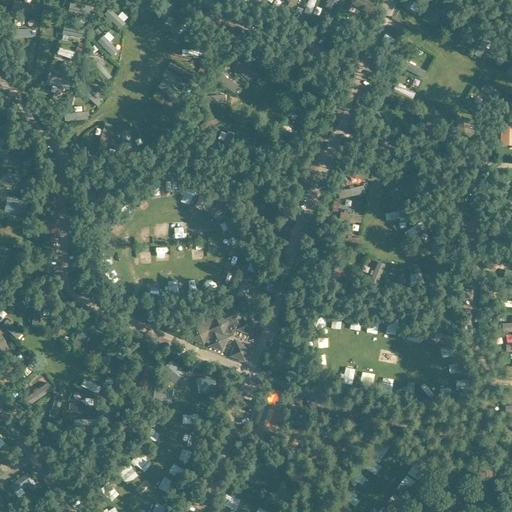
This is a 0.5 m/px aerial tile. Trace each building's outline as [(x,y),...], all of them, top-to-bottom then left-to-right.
[(22,0),(22,13),(36,14),(37,6),(31,5),(31,0),(22,0)] [(300,0),(298,12),(306,13),(307,0),(300,0)] [(308,0),(306,13),(313,15),(316,0),(308,0)] [(372,21),(378,5),(364,0),(354,0),(350,12),(372,21)] [(165,3),(160,22),(172,25),(177,6),(165,3)] [(422,19),(431,26),(440,14),(430,7),(422,19)] [(458,47),(464,34),(455,30),(449,43),(458,47)] [(112,56),(119,50),(110,41),(114,37),(108,31),(98,41),(112,56)] [(15,50),(23,73),(32,70),(23,47),(15,50)] [(408,60),(404,68),(421,78),(425,70),(408,60)] [(284,61),(280,79),(295,82),(297,74),(296,74),(298,64),(284,61)] [(250,80),(256,74),(245,64),(239,70),(250,80)] [(162,79),(156,85),(169,97),(174,91),(162,79)] [(479,91),(497,104),(504,94),(486,81),(479,91)] [(397,83),(394,90),(415,99),(418,92),(397,83)] [(204,104),(225,101),(224,94),(203,97),(204,104)] [(87,119),(87,111),(82,111),(82,106),(74,106),(74,112),(67,112),(68,120),(87,119)] [(427,122),(433,123),(436,108),(430,106),(427,122)] [(223,121),(218,110),(204,116),(209,127),(223,121)] [(392,125),(391,111),(370,112),(371,126),(392,125)] [(469,118),(456,120),(459,137),(471,135),(469,118)] [(511,122),(500,123),(501,145),(511,144),(511,122)] [(97,127),(95,132),(102,135),(100,141),(105,143),(112,126),(105,123),(103,130),(97,127)] [(133,130),(122,130),(122,147),(133,147),(133,130)] [(25,149),(7,154),(11,166),(29,160),(25,149)] [(414,172),(404,177),(411,194),(421,190),(414,172)] [(21,181),(21,173),(1,173),(0,181),(21,181)] [(149,182),(156,198),(164,195),(157,178),(149,182)] [(142,208),(150,204),(143,192),(136,197),(142,208)] [(26,209),(27,199),(5,198),(4,212),(16,212),(16,208),(26,209)] [(120,213),(130,218),(135,209),(125,204),(120,213)] [(384,213),(385,221),(392,220),(391,212),(384,213)] [(183,223),(174,224),(176,240),(186,238),(183,223)] [(156,240),(168,239),(167,229),(156,229),(156,240)] [(184,259),(183,247),(174,247),(174,260),(184,259)] [(191,256),(200,256),(200,248),(191,248),(191,256)] [(239,279),(238,279),(231,296),(249,303),(254,289),(259,291),(259,292),(274,298),(280,282),(265,276),(264,277),(260,275),(265,262),(247,255),(240,272),(241,273),(239,279)] [(369,281),(378,285),(387,264),(377,260),(369,281)] [(336,264),(329,275),(347,286),(354,274),(336,264)] [(223,352),(228,337),(233,335),(236,329),(255,337),(260,322),(242,315),(244,310),(235,306),(229,304),(224,319),(209,313),(206,323),(197,319),(189,339),(204,344),(205,341),(209,343),(208,346),(223,352)] [(8,319),(0,326),(0,342),(5,348),(21,333),(8,319)] [(350,329),(366,331),(367,321),(352,319),(350,329)] [(368,320),(367,332),(377,334),(379,321),(368,320)] [(511,322),(501,324),(502,332),(511,330),(511,322)] [(72,344),(80,347),(89,326),(81,323),(72,344)] [(177,330),(186,334),(189,327),(180,323),(177,330)] [(329,347),(329,338),(313,338),(313,347),(329,347)] [(244,362),(245,362),(250,347),(236,341),(230,356),(244,362)] [(280,341),(277,349),(288,354),(292,346),(280,341)] [(327,364),(325,354),(314,355),(315,366),(327,364)] [(161,369),(173,383),(185,374),(173,360),(161,369)] [(345,373),(343,373),(342,382),(353,383),(355,368),(346,367),(345,373)] [(365,380),(364,387),(372,388),(374,372),(366,371),(365,380)] [(392,395),(394,378),(380,376),(378,394),(392,395)] [(196,378),(197,393),(212,392),(211,377),(196,378)] [(83,378),(79,386),(98,395),(102,387),(83,378)] [(403,395),(414,395),(415,382),(404,382),(403,395)] [(153,405),(173,405),(173,388),(153,387),(153,405)] [(61,409),(64,395),(54,393),(48,417),(60,420),(62,409),(61,409)] [(184,421),(196,426),(199,418),(187,414),(184,421)] [(148,440),(157,442),(159,433),(150,431),(148,440)] [(145,473),(152,464),(140,454),(132,462),(145,473)] [(365,464),(372,469),(377,463),(370,458),(365,464)] [(126,485),(139,476),(130,463),(117,471),(126,485)] [(166,471),(178,476),(181,469),(170,464),(166,471)] [(296,471),(291,481),(300,485),(305,475),(296,471)] [(22,481),(11,487),(18,498),(37,486),(28,473),(20,478),(22,481)] [(366,492),(371,483),(357,474),(351,484),(366,492)] [(158,490),(173,495),(177,482),(162,477),(158,490)] [(108,498),(118,488),(110,480),(100,490),(108,498)] [(284,487),(279,497),(288,502),(293,491),(284,487)] [(341,499),(353,508),(359,500),(347,491),(341,499)] [(224,505),(236,511),(241,500),(229,495),(224,505)] [(339,499),(331,511),(349,511),(353,507),(339,499)]
